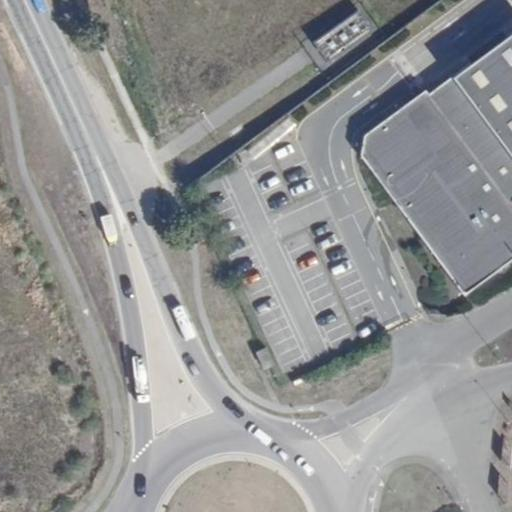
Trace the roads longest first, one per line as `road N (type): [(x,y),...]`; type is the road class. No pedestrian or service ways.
road 1 (primary): [(65,90),(125,286),(148,475)]
road 2 (primary): [(249,433),(195,364),(146,239),(65,90)]
road 3 (primary): [(335,511),(307,462),(249,433)]
